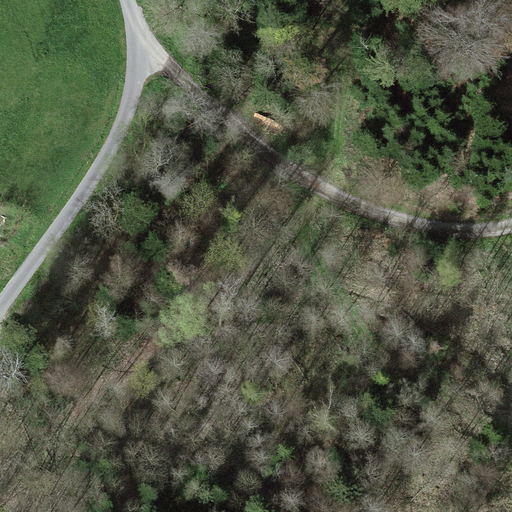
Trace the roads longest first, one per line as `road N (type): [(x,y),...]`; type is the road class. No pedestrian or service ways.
road 1 (track): [(133,31),(274,161),(356,208),(459,235),(511,226)]
road 2 (unclassified): [(0,307),(125,113),(135,57),(125,0)]
